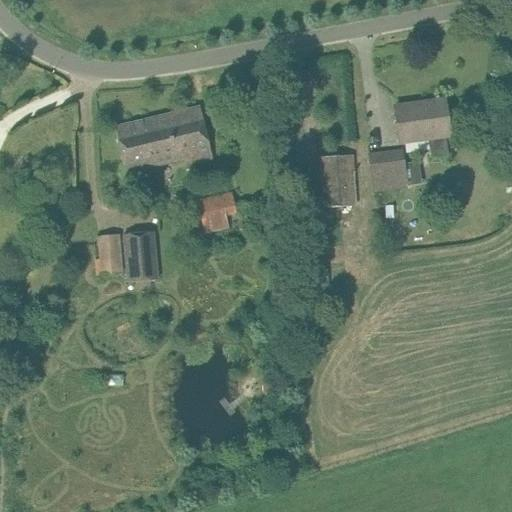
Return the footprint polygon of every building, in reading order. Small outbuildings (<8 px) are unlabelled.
[(396,111),(396,107),(395,107),(398,127),(399,142),(427,138),(430,156),(447,154),(445,136),(448,135),(443,101),(426,103),(427,107),(396,111)] [(212,159),(199,107),(114,127),(125,173),(187,158),(189,164),(212,159)] [(406,186),(404,171),(402,152),(369,156),(373,190),(406,186)] [(351,155),(319,158),(323,208),(355,206),(351,155)] [(225,218),(234,216),(230,196),(198,203),(205,233),(228,228),(225,218)] [(127,283),(157,280),(153,232),(123,235),(127,283)] [(95,235),(96,273),(121,272),(120,234),(95,235)] [(326,269),(311,271),(314,307),(329,306),(326,269)]
